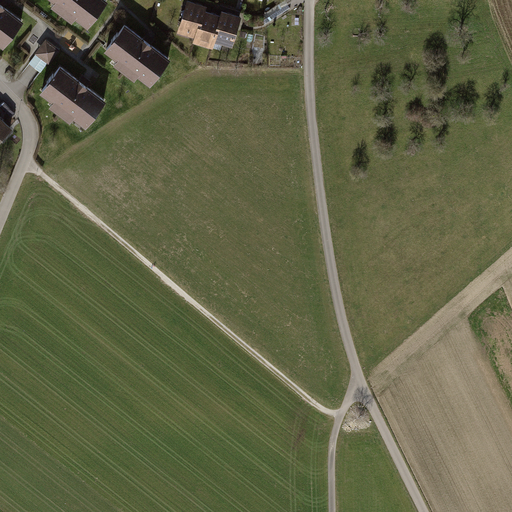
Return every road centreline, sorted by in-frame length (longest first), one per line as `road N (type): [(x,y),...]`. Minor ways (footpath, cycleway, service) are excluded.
road 1 (track): [(425,511),(362,385),(338,302),(308,78),(308,0)]
road 2 (track): [(340,414),(321,408),(25,160)]
road 3 (residential): [(0,221),(31,142),(27,120),(0,86)]
road 4 (track): [(332,511),(333,439),(362,385)]
